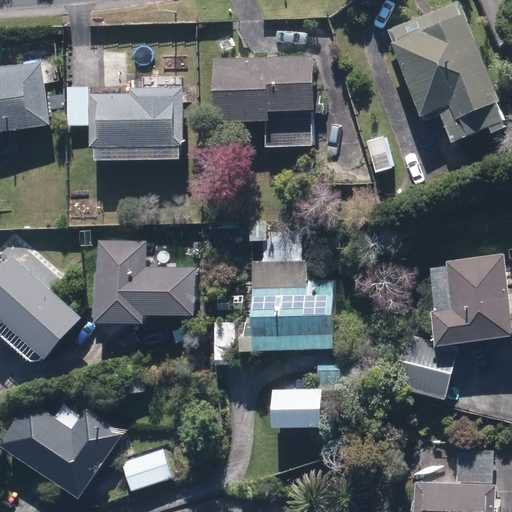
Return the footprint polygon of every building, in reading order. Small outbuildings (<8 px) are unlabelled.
[(461,0),(394,30),(433,115),(451,107),(463,134),(502,116),(504,85),(495,70),(461,0)] [(225,50),(224,114),(266,114),(266,142),(315,143),(316,52),(303,51),(303,45),(287,44),(287,33),(248,32),(248,42),(254,42),(254,51),(225,50)] [(0,61),(0,125),(52,118),(50,59),(0,61)] [(95,81),(95,134),(102,134),(102,151),(187,150),(187,81),(95,81)] [(385,137),(363,143),(372,175),(395,168),(385,137)] [(152,235),(106,234),(104,315),(151,316),(151,307),(199,308),(200,260),(152,259),(152,235)] [(89,309),(21,249),(0,271),(0,320),(3,323),(11,314),(52,350),(89,309)] [(258,254),(259,340),(356,339),(355,275),(311,276),(311,253),(258,254)] [(439,305),(442,337),(511,329),(511,316),(506,253),(460,257),(464,302),(439,305)] [(401,336),(391,377),(451,393),(462,352),(401,336)] [(371,353),(328,350),(327,379),(369,381),(371,353)] [(278,381),(277,419),(327,419),(327,382),(278,381)] [(35,398),(9,439),(87,489),(126,428),(92,406),(79,426),(35,398)] [(176,469),(166,446),(129,461),(139,484),(176,469)] [(496,447),(465,447),(466,476),(496,476),(496,447)] [(482,511),(484,481),(417,478),(416,511),(482,511)]
